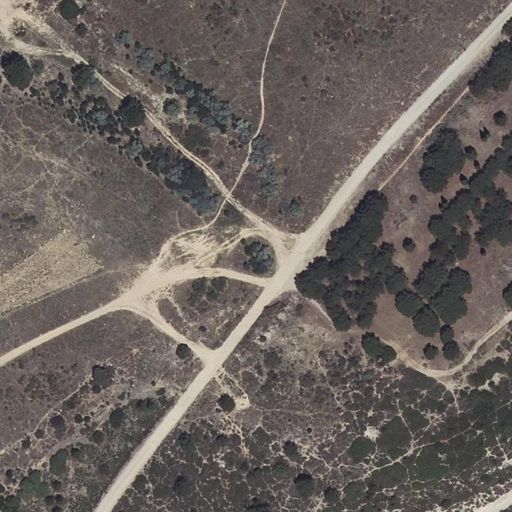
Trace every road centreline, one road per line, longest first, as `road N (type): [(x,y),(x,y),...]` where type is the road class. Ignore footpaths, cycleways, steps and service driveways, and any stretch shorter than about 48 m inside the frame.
road 1 (track): [(133,295),(198,272),(281,281),(344,325),(440,370),(469,356),(511,315)]
road 2 (track): [(295,259),(160,125),(13,0)]
road 3 (track): [(511,40),(301,275),(283,278)]
road 4 (track): [(0,360),(133,295),(217,361)]
